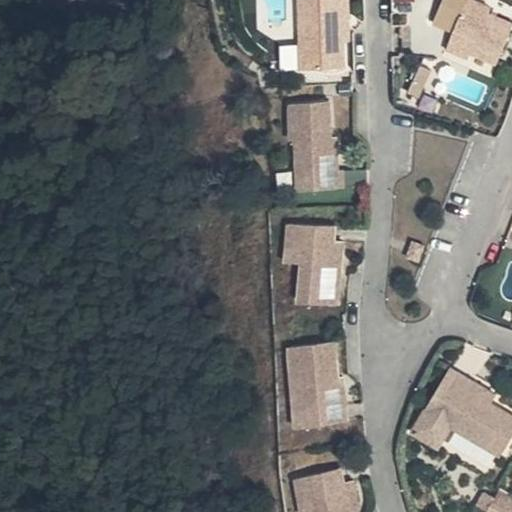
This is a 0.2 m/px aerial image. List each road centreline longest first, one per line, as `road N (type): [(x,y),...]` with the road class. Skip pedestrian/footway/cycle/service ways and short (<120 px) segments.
road 1 (residential): [(400,371),(378,342),(373,284),(374,0)]
road 2 (residential): [(443,316),(511,118)]
road 3 (residential): [(389,511),(378,445),(400,371)]
